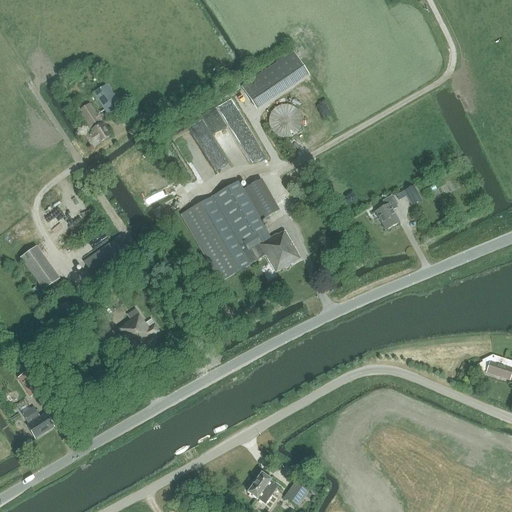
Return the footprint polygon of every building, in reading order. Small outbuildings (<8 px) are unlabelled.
[(294,52),(241,88),(252,104),(306,68),(301,60),(297,54),(295,52),(294,52)] [(94,93),(108,115),(121,106),(107,85),(94,93)] [(305,123),(304,119),(303,116),(302,113),(300,110),(298,109),(295,107),(291,105),(288,105),(284,105),(281,106),(277,107),(275,110),(272,112),(271,115),(269,119),(269,122),(269,126),(270,129),(272,132),(274,135),(277,138),(279,139),(283,140),(286,140),(290,140),(293,139),(296,138),(299,136),(301,133),(303,130),(304,126),(305,123)] [(90,106),(85,109),(80,112),(94,133),(87,137),(93,147),(100,142),(101,143),(110,136),(103,126),(90,106)] [(289,269),(291,265),(301,260),(285,232),(278,236),(277,235),(270,239),(260,222),(279,211),(261,180),(243,191),(239,183),(210,199),(211,199),(184,214),(222,282),(253,265),(252,264),(255,263),(254,263),(266,256),(276,274),(286,269),(289,269)] [(292,185),(286,189),(288,192),(289,191),(293,198),(298,196),(292,185)] [(414,187),(403,192),(406,197),(411,206),(421,201),(414,187)] [(386,231),(399,224),(392,211),(398,208),(391,196),(382,201),(385,207),(375,212),(386,231)] [(156,205),(160,216),(168,213),(164,202),(156,205)] [(421,210),(410,217),(412,221),(420,216),(422,221),(426,218),(421,210)] [(107,223),(109,230),(117,228),(115,221),(107,223)] [(83,262),(91,273),(98,283),(134,257),(120,236),(83,262)] [(19,258),(43,292),(60,280),(36,247),(19,258)] [(74,312),(75,310),(75,307),(75,305),(75,304),(74,303),(74,301),(72,299),(70,297),(68,296),(66,295),(63,295),(60,295),(58,296),(55,298),(53,301),(52,303),(51,306),(51,309),(52,312),(54,315),(55,317),(58,318),(61,319),(64,319),(66,319),(69,318),(72,316),(73,314),(74,312)] [(125,327),(119,331),(133,353),(155,338),(154,337),(160,333),(152,320),(146,324),(136,310),(127,316),(130,321),(124,325),(125,327)] [(99,325),(91,330),(97,339),(105,333),(99,325)] [(108,337),(98,344),(101,349),(99,351),(103,359),(117,350),(112,342),(108,337)] [(482,361),(482,362),(487,372),(487,374),(510,381),(511,373),(511,369),(510,369),(511,364),(511,362),(493,356),(482,361)] [(18,379),(30,398),(43,390),(31,371),(18,379)] [(26,400),(17,406),(22,414),(31,408),(26,400)] [(29,424),(27,425),(36,438),(54,426),(46,413),(41,417),(34,406),(31,408),(22,414),(29,424)] [(264,505),(277,486),(270,481),(271,480),(261,473),(246,493),(256,500),(257,499),(264,505)] [(295,484),(284,498),(298,508),(305,498),(309,493),(301,488),(295,484)]
